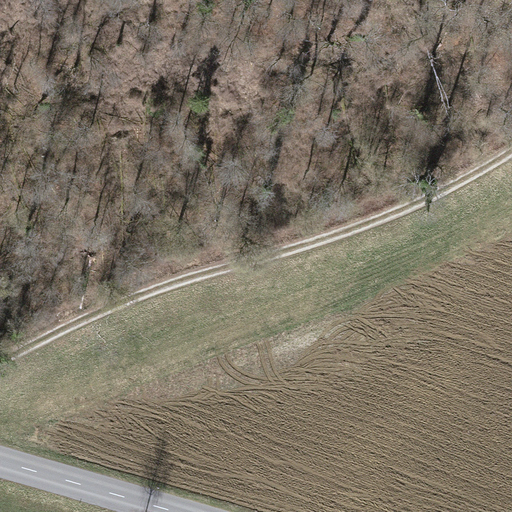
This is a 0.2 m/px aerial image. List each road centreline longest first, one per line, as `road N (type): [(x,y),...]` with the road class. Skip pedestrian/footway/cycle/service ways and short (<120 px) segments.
road 1 (track): [(0,347),(172,276),(419,198),(511,143)]
road 2 (secondary): [(0,460),(177,511)]
